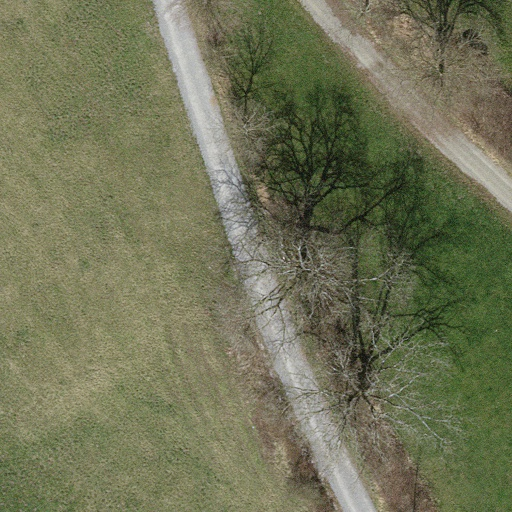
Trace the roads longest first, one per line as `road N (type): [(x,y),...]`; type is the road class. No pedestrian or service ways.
road 1 (track): [(170,0),(358,511)]
road 2 (track): [(511,189),(326,0)]
